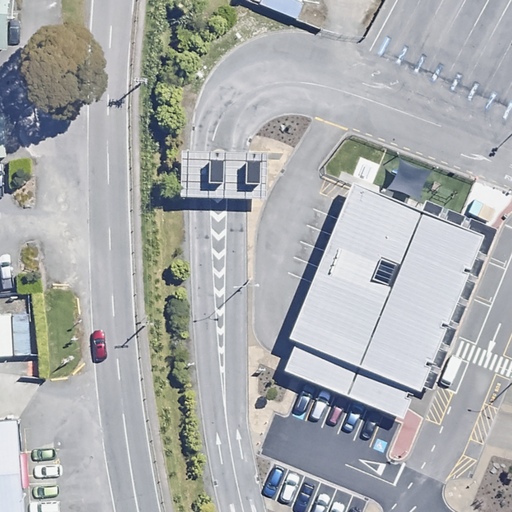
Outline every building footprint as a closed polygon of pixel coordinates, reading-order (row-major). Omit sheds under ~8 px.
[(8,0),(0,0),(0,43),(10,44),(8,0)] [(0,154),(13,153),(10,116),(0,116),(0,154)] [(262,151),(179,149),(178,196),(261,197),(262,151)] [(283,369),(401,418),(484,233),(476,230),(456,222),(366,187),(351,181),(348,187),(341,204),(308,284),(286,336),(295,339),(283,369)] [(23,511),(18,420),(0,421),(0,511),(23,511)]
